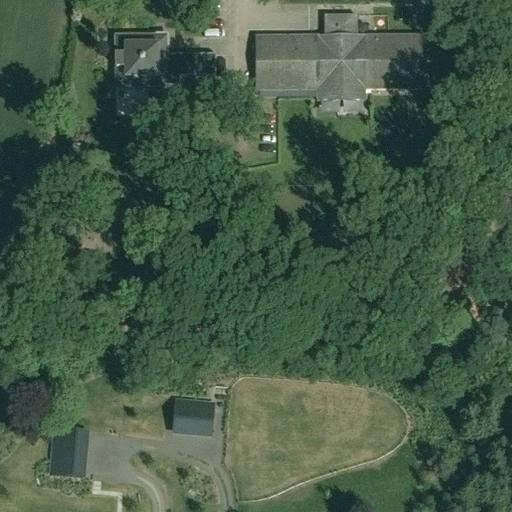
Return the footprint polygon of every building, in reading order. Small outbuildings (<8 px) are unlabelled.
[(356,37),(356,17),(323,17),(323,37),(255,37),(255,91),(315,91),(315,102),(364,102),(364,91),(424,90),(424,37),(356,37)] [(167,36),(117,38),(118,88),(168,86),(179,86),(179,77),(215,77),(215,56),(168,56),(167,36)] [(173,432),(210,435),(213,409),(175,405),(173,432)] [(51,476),(82,479),(86,434),(54,431),(51,476)] [(157,511),(208,511),(208,499),(157,501),(157,511)]
